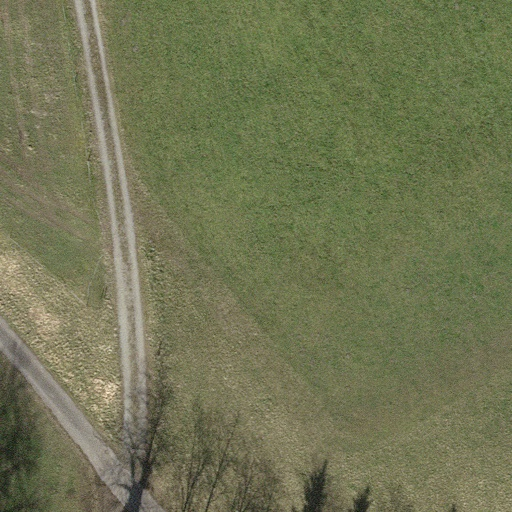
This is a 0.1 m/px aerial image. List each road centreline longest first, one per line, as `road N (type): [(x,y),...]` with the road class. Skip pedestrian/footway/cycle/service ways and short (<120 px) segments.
road 1 (track): [(116,511),(129,476),(134,304),(88,0)]
road 2 (track): [(0,341),(163,511)]
